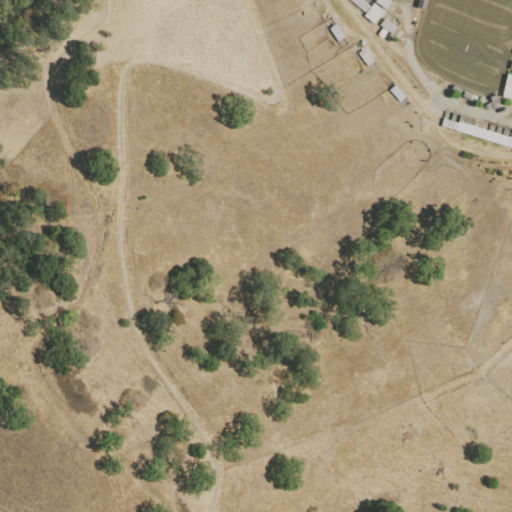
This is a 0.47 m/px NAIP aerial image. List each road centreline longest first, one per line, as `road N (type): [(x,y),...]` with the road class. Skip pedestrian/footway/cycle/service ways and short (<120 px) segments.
road 1 (track): [(242,0),(277,89),(274,102),(146,61),(130,63),(120,86),(117,242),(130,320),(206,445),(214,482),(209,511)]
road 2 (track): [(339,0),(445,139),(511,157)]
road 3 (track): [(405,0),(411,62),(423,81),(448,103),(511,122)]
